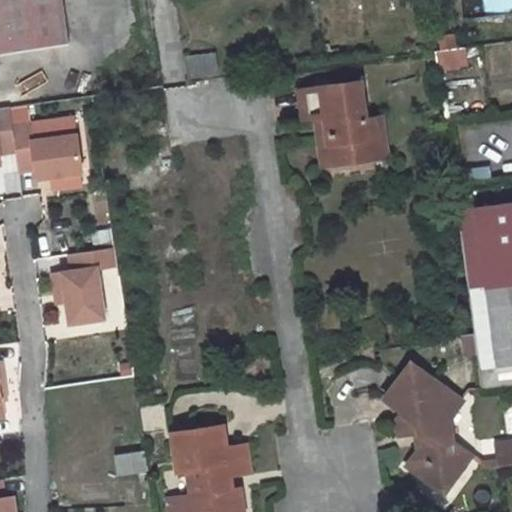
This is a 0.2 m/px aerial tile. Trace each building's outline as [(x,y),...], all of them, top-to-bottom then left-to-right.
[(0,0),(0,46),(71,37),(65,0),(0,0)] [(511,8),(511,0),(479,0),(480,14),(511,12),(511,8)] [(211,36),(190,41),(193,53),(214,47),(211,36)] [(213,53),(182,57),(185,76),(217,72),(213,53)] [(300,116),(315,114),(323,113),(325,132),(318,132),(322,166),(372,159),(369,137),(377,135),(374,116),(367,116),(362,80),(296,87),(300,116)] [(10,124),(8,104),(6,104),(0,105),(0,150),(14,149),(10,124)] [(323,113),(315,114),(318,132),(325,132),(323,113)] [(387,157),(382,115),(374,116),(377,135),(369,137),(372,159),(387,157)] [(29,122),(10,124),(14,149),(17,169),(33,167),(34,176),(80,170),(75,133),(31,139),(29,122)] [(511,201),(455,209),(466,292),(511,284),(511,201)] [(117,265),(114,246),(69,252),(72,269),(62,271),(66,300),(69,322),(103,317),(97,267),(117,265)] [(66,300),(62,271),(57,272),(61,301),(66,300)] [(511,284),(466,292),(477,367),(511,362),(511,284)] [(419,443),(405,464),(444,492),(469,454),(451,441),(448,418),(460,399),(409,361),(383,398),(391,405),(417,426),(418,433),(419,443)] [(418,433),(417,426),(391,405),(395,436),(418,433)] [(228,474),(224,441),(222,421),(172,428),(176,466),(187,464),(190,492),(180,492),(182,511),(233,511),(242,511),(238,485),(230,486),(228,474)] [(511,437),(498,438),(500,463),(511,461),(511,437)] [(247,439),(224,441),(228,474),(251,472),(247,439)] [(116,451),(118,474),(149,471),(147,449),(116,451)] [(0,482),(0,511),(13,511),(12,495),(2,497),(0,482)] [(182,511),(180,492),(165,495),(167,511),(182,511)]
